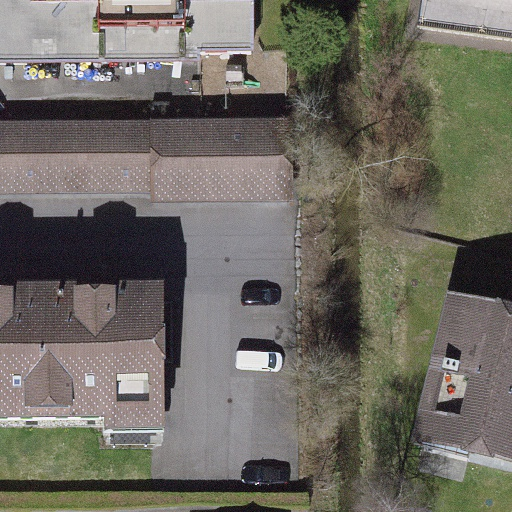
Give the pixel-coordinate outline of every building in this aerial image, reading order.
[(289,10),(288,0),(0,0),(0,80),(210,81),(210,67),(266,67),(266,10),(289,10)] [(511,12),(511,0),(428,0),(428,3),(511,12)] [(304,128),(0,134),(0,207),(157,205),(157,217),(306,213),(304,128)] [(179,449),(177,301),(0,303),(0,450),(2,450),(1,435),(121,434),(121,450),(179,449)] [(511,316),(461,304),(425,456),(511,476),(511,316)]
